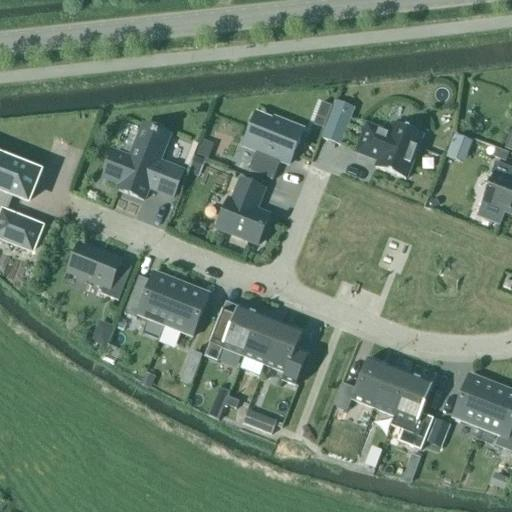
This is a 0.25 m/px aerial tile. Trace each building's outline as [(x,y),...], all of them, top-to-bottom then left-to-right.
[(327,121),(316,117),(313,126),(323,130),(327,121)] [(248,172),(272,182),(278,169),(275,168),(278,161),(289,166),(302,133),(273,122),(271,127),(254,120),(243,147),(256,152),(248,172)] [(329,121),(321,140),(340,147),(347,128),(329,121)] [(405,182),(422,137),(393,125),(389,136),(367,127),(356,154),(378,162),(375,170),(405,182)] [(183,174),(158,165),(168,139),(143,129),(130,161),(113,155),(103,180),(120,186),(118,192),(143,202),(148,190),(173,200),(183,174)] [(455,133),(447,155),(465,161),(473,139),(455,133)] [(202,141),(196,156),(208,161),(214,146),(202,141)] [(508,155),(496,150),(492,159),(505,164),(508,155)] [(188,174),(198,178),(205,163),(195,158),(188,174)] [(27,204),(38,176),(0,160),(0,241),(31,254),(40,230),(6,216),(13,198),(27,204)] [(511,170),(497,165),(493,175),(496,177),(486,203),(511,213),(511,170)] [(264,191),(240,182),(232,203),(228,201),(216,231),(257,247),(269,218),(256,212),(264,191)] [(121,263),(79,246),(68,275),(104,289),(101,296),(118,303),(132,270),(120,265),(121,263)] [(181,287),(153,276),(137,317),(165,328),(181,287)] [(209,298),(181,287),(165,328),(193,339),(209,298)] [(239,309),(238,308),(221,352),(222,352),(222,351),(243,359),(259,318),(239,309)] [(281,326),(259,318),(243,359),(265,368),(281,326)] [(303,335),(281,326),(265,368),(284,376),(282,383),(295,388),(308,356),(297,352),(303,335)] [(192,353),(184,372),(195,376),(202,357),(192,353)] [(390,369),(368,361),(350,402),(373,411),(390,369)] [(411,378),(390,369),(373,411),(393,419),(411,378)] [(146,375),(141,387),(150,391),(155,379),(146,375)] [(432,386),(411,378),(393,419),(390,428),(402,433),(397,444),(420,453),(433,421),(421,416),(433,386),(432,385),(432,386)] [(496,389),(468,378),(452,419),(480,430),(496,389)] [(511,431),(511,395),(496,389),(480,430),(508,441),(511,431)] [(225,407),(228,399),(216,395),(213,402),(225,407)] [(236,411),(239,404),(228,399),(225,407),(236,411)] [(248,412),(243,426),(253,430),(256,421),(258,416),(248,412)] [(450,426),(436,421),(427,445),(440,450),(450,426)] [(375,470),(380,456),(371,452),(365,466),(375,470)] [(412,457),(408,466),(416,470),(420,460),(412,457)] [(494,475),(490,487),(504,492),(509,480),(494,475)]
